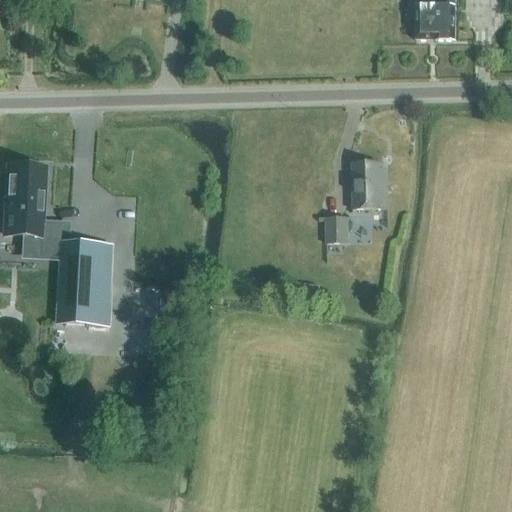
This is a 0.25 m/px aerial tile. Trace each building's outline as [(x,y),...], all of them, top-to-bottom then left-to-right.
[(415,11),(415,43),(453,44),(454,12),(455,12),(454,0),(426,0),(427,10),(415,9),(415,11)] [(353,214),(386,213),(385,175),(378,176),(378,168),(351,168),(353,214)] [(8,171),(4,237),(22,238),(38,239),(37,259),(60,260),(56,325),(104,328),(109,248),(62,245),(63,226),(41,225),(44,173),(8,171)] [(325,248),(347,247),(346,222),(324,223),(325,248)] [(294,289),(292,305),(316,308),(318,292),(294,289)]
